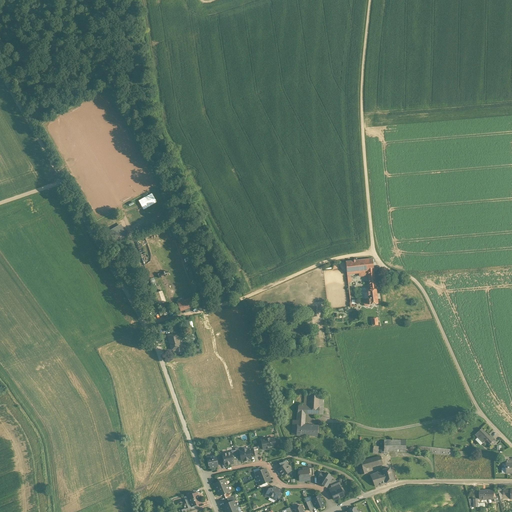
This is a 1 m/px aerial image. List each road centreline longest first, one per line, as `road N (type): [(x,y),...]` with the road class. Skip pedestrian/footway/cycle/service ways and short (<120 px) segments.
road 1 (residential): [(0,202),(68,179),(148,327),(201,475)]
road 2 (track): [(372,252),(361,92),(370,0)]
road 3 (residential): [(511,445),(479,409),(421,287),(372,252)]
road 4 (residential): [(511,482),(397,483),(333,510)]
road 5 (track): [(372,252),(321,263),(199,311)]
road 6 (track): [(479,409),(377,430),(318,419)]
road 7 (residential): [(201,475),(263,463),(286,486),(321,490),(333,510)]
road 8 (track): [(0,76),(68,179)]
